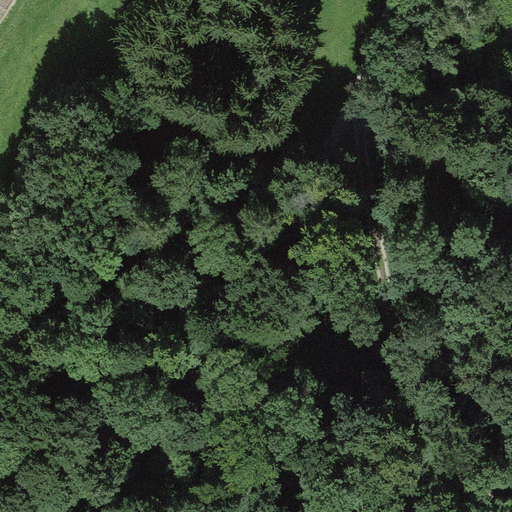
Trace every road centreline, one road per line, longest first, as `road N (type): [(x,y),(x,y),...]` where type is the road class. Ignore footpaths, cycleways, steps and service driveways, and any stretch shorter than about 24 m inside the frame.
road 1 (track): [(511,208),(352,106),(387,302),(412,387),(499,511)]
road 2 (track): [(394,0),(352,106),(134,455),(108,511)]
